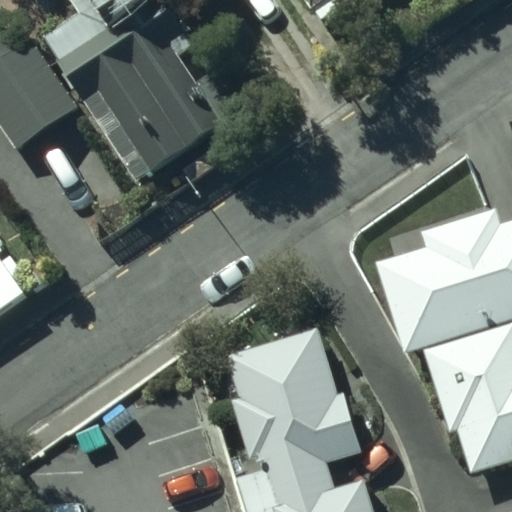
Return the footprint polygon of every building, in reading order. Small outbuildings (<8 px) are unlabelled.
[(0,13),(0,126),(17,151),(87,104),(140,182),(227,123),(183,58),(201,46),(169,0),(96,0),(98,2),(26,51),(0,13)] [(313,0),(330,22),(359,0),(313,0)] [(511,198),(425,226),(431,243),(381,259),(416,368),(443,360),(484,489),(511,480),(511,198)] [(0,313),(28,295),(0,254),(0,313)] [(317,323),(230,349),(267,469),(240,477),(250,511),(260,511),(286,504),(287,511),(376,511),(365,472),(335,481),(328,458),(365,447),(347,386),(336,389),(317,323)]
